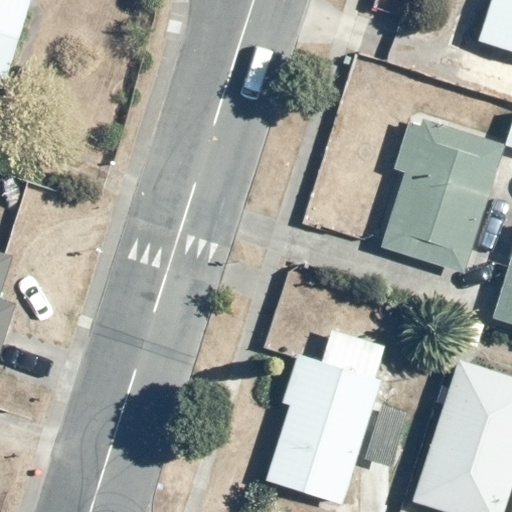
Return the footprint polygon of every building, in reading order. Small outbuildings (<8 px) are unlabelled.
[(28,0),(0,0),(0,76),(6,78),(28,0)] [(511,0),(488,0),(474,48),(511,58),(511,0)] [(488,57),(414,32),(401,69),(476,94),(488,57)] [(507,148),(408,116),(394,168),(405,172),(379,245),(458,275),(507,148)] [(511,159),(504,158),(496,189),(511,193),(511,159)] [(511,244),(488,316),(511,324),(511,244)] [(0,300),(14,255),(0,250),(0,300)] [(379,383),(296,355),(279,402),(288,408),(265,484),(340,506),(379,383)] [(502,511),(511,483),(511,380),(454,361),(406,504),(431,511),(502,511)]
